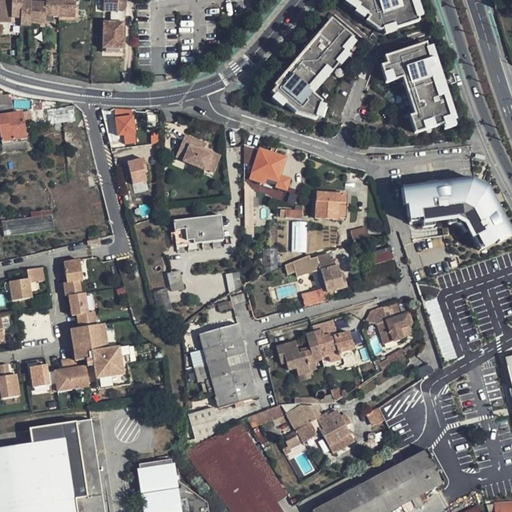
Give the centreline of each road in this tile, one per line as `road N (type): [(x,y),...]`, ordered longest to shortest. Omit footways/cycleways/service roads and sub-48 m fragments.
road 1 (residential): [(88,96),(121,238),(52,260)]
road 2 (residential): [(204,87),(220,114),(373,162)]
road 3 (tertiary): [(446,0),(511,179)]
road 4 (residential): [(410,286),(253,333)]
road 5 (residential): [(0,355),(59,345),(64,337),(52,260)]
road 6 (residential): [(204,87),(236,70),(299,0)]
road 7 (residential): [(373,162),(410,286)]
road 8 (tertiary): [(511,117),(475,0)]
